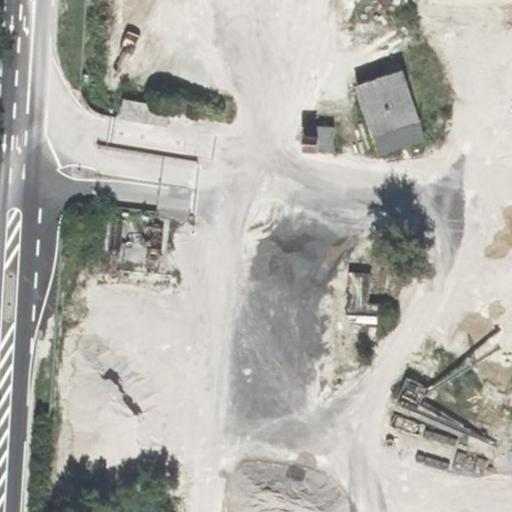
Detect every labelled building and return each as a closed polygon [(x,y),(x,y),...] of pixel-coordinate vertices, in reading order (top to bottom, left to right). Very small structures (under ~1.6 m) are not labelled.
[(375,156),(426,141),(409,76),(356,90),(375,156)] [(293,145),(321,149),(324,124),(310,123),(310,125),(296,123),(293,145)] [(243,331),(266,333),(272,253),(231,250),(226,312),(244,314),(243,331)] [(266,333),(289,335),(296,255),(272,253),(266,333)] [(314,257),(296,255),(289,335),(307,337),(309,317),(334,319),(338,274),(312,272),(314,257)] [(338,272),(338,274),(334,319),(353,321),(353,324),(366,325),(368,304),(355,303),(358,273),(338,272)]
